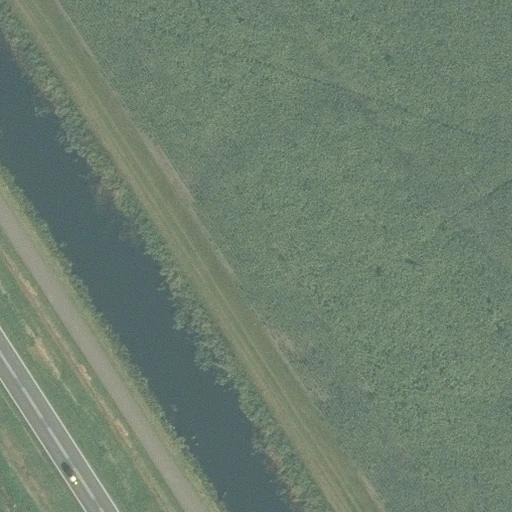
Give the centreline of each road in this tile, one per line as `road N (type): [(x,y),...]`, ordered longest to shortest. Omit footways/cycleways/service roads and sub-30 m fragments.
road 1 (unclassified): [(194,511),(0,209)]
road 2 (trunk): [(101,511),(0,354)]
